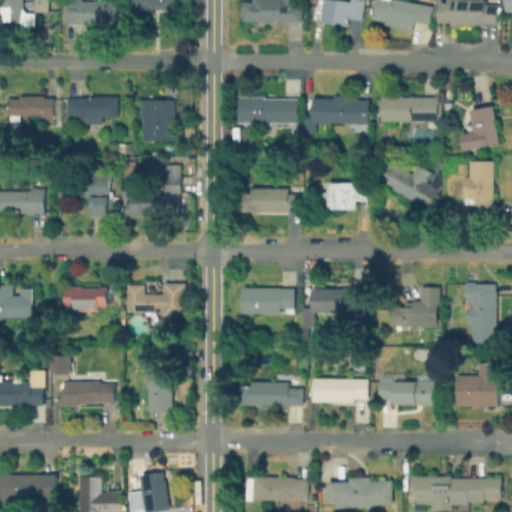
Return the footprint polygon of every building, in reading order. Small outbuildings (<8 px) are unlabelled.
[(25,0),(25,15),(36,15),(36,27),(18,27),(18,23),(6,23),(6,0),(25,0)] [(49,0),(49,12),(34,12),(34,0),(49,0)] [(180,0),(180,10),(153,10),(153,22),(135,22),(135,0),(180,0)] [(264,22),(249,22),(249,3),(265,3),(265,0),(303,0),(303,22),(264,22)] [(324,21),(327,0),(366,0),(364,21),(350,18),(350,26),(324,21)] [(403,0),(434,6),(431,25),(416,22),(414,30),(387,26),(388,22),(375,20),(379,0),(403,0)] [(487,0),(486,5),(499,5),(499,24),(442,21),(443,3),(451,3),(451,0),(487,0)] [(72,25),(72,1),(110,1),(110,26),(72,25)] [(329,93),(329,102),(374,102),(374,125),(318,124),(318,93),(329,93)] [(415,97),(432,97),(440,111),(440,118),(415,118),(414,122),(387,122),(387,97),(415,97)] [(21,117),(13,117),(13,98),(57,99),(56,121),(34,121),(34,127),(20,127),(21,117)] [(120,98),(120,121),(72,122),(72,99),(120,98)] [(268,98),(268,99),(306,99),(306,124),(243,124),(243,98),(268,98)] [(146,101),(175,102),(173,143),(144,142),(146,101)] [(500,142),(466,148),(463,133),(476,131),(473,109),(494,105),(500,142)] [(306,135),(306,124),(317,124),(317,135),(306,135)] [(497,161),(496,201),(499,201),(499,217),(480,217),(481,204),(470,204),(470,197),(468,197),(469,177),(474,177),(474,160),(497,161)] [(144,215),(132,215),(132,191),(165,191),(165,165),(182,165),(182,211),(144,211),(144,215)] [(387,177),(391,166),(441,188),(432,209),(389,190),(394,180),(387,177)] [(109,196),(109,218),(93,218),(93,196),(67,196),(67,178),(109,178),(109,196)] [(325,183),(371,185),(370,202),(360,201),(359,213),(323,212),(325,183)] [(0,191),(47,192),(48,216),(0,216),(0,191)] [(297,191),(297,198),(302,198),(302,213),(247,213),(247,191),(297,191)] [(186,282),(186,312),(167,312),(167,310),(133,310),(133,285),(148,285),(148,293),(167,293),(167,282),(186,282)] [(498,302),(497,343),(476,343),(476,325),(472,325),(472,308),(476,308),(476,301),(469,301),(469,284),(498,284),(498,302)] [(0,286),(15,286),(15,298),(24,298),(24,290),(36,290),(36,320),(0,319),(0,286)] [(410,325),(396,325),(396,311),(410,311),(410,301),(421,301),(421,287),(442,287),(442,326),(410,325)] [(68,288),(110,289),(109,314),(77,313),(77,310),(68,309),(68,288)] [(316,313),(316,288),(371,288),(371,313),(316,313)] [(296,289),(297,310),(279,311),(279,314),(245,315),(245,290),(296,289)] [(70,354),(51,355),(52,373),(71,373),(70,354)] [(496,364),(496,378),(500,378),(500,407),(460,407),(460,378),(477,378),(477,363),(496,364)] [(0,383),(32,383),(32,372),(44,372),(44,407),(0,407),(0,383)] [(151,373),(177,373),(177,413),(151,413),(151,373)] [(355,379),(355,382),(369,382),(369,399),(355,399),(355,402),(316,402),(317,379),(355,379)] [(436,380),(436,407),(419,407),(419,405),(396,405),(396,380),(436,380)] [(89,405),(62,405),(63,382),(115,382),(115,403),(89,403),(89,405)] [(256,386),(256,383),(290,383),(290,390),(303,389),(304,407),(245,409),(244,387),(256,386)] [(56,462),(56,474),(58,474),(58,502),(5,502),(5,473),(42,474),(42,462),(56,462)] [(145,487),(132,489),(130,474),(143,472),(145,487)] [(173,511),(149,511),(144,475),(167,472),(173,511)] [(310,481),(309,497),(296,496),(295,501),(260,499),(261,475),(297,477),(296,480),(310,481)] [(455,476),(455,478),(503,478),(503,498),(485,498),(485,501),(470,501),(470,504),(455,504),(455,511),(435,511),(435,504),(422,504),(422,498),(417,498),(417,476),(455,476)] [(373,477),(373,483),(390,482),(390,502),(330,504),(329,484),(351,483),(351,478),(373,477)] [(106,479),(105,492),(126,493),(124,511),(81,511),(83,478),(106,479)] [(148,509),(134,511),(131,493),(145,490),(148,509)]
